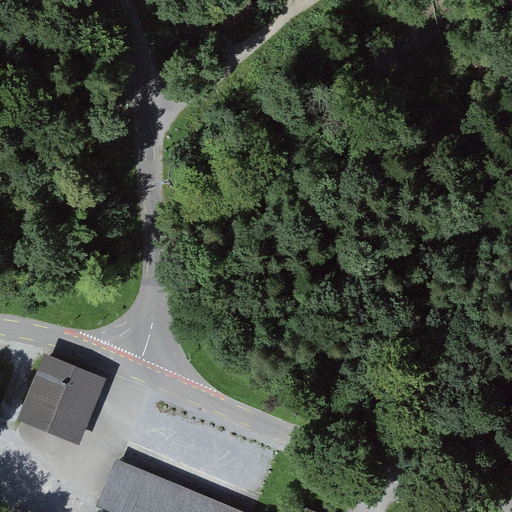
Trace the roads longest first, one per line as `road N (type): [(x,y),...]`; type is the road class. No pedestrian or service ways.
road 1 (residential): [(511,511),(288,433),(137,369)]
road 2 (unclassified): [(137,369),(153,324),(155,236),(134,59),(109,0)]
road 3 (track): [(137,369),(69,511)]
road 4 (unclassified): [(0,327),(56,336),(137,369)]
